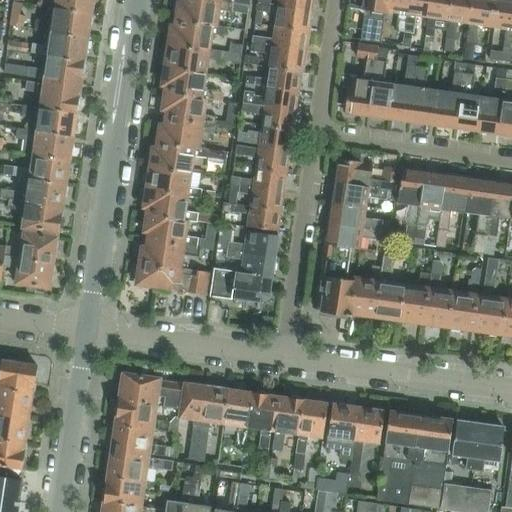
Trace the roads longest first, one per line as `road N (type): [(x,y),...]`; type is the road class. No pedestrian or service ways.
road 1 (tertiary): [(86,330),(135,0)]
road 2 (unclassified): [(511,389),(284,357)]
road 3 (residential): [(284,357),(317,135)]
road 4 (unclassified): [(284,357),(86,330)]
road 5 (residential): [(511,162),(317,135)]
road 6 (tertiary): [(59,511),(86,330)]
road 7 (residential): [(317,135),(337,0)]
